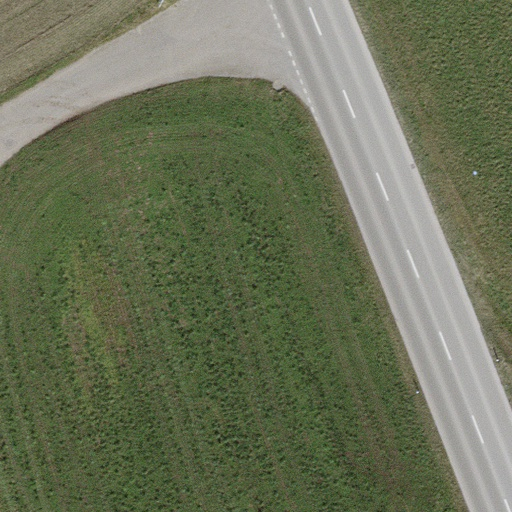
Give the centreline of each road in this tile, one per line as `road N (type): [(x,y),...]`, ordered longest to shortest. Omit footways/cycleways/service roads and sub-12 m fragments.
road 1 (tertiary): [(511,505),(306,0)]
road 2 (track): [(306,0),(102,84),(0,141)]
